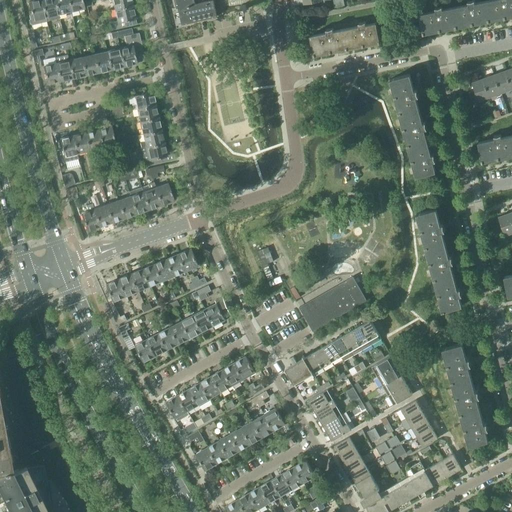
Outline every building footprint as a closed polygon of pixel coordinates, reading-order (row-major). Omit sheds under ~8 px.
[(45,16),(41,0),(34,0),(28,1),(31,12),(29,13),(31,24),(46,21),(45,16)] [(54,0),(41,0),(45,16),(58,13),(54,0)] [(68,0),(54,0),(58,13),(71,10),(68,0)] [(81,0),(68,0),(71,10),(83,8),(81,0)] [(130,0),(112,0),(114,9),(132,5),(130,0)] [(176,0),(182,24),(217,16),(212,0),(176,0)] [(468,4),(449,7),(453,28),(485,21),(481,1),(475,2),(474,0),(472,0),(471,1),(468,1),(468,4)] [(511,0),(486,0),(481,1),(485,21),(511,15),(511,0)] [(132,5),(114,9),(117,21),(135,18),(132,5)] [(453,28),(449,7),(442,9),(441,5),(438,7),(435,7),(436,10),(419,13),(423,34),(453,28)] [(135,18),(117,21),(108,24),(110,29),(114,28),(136,24),(135,18)] [(359,25),(339,29),(343,49),(380,42),(376,22),(366,24),(365,21),(362,22),(359,22),(359,25)] [(32,27),(26,29),(30,48),(36,47),(32,27)] [(343,49),(339,29),(333,30),(333,27),(329,28),(326,28),(327,31),(310,35),(314,55),(343,49)] [(141,43),(140,41),(138,33),(132,34),(131,28),(115,31),(117,37),(124,36),(126,47),(119,48),(123,66),(136,63),(145,61),(141,43)] [(73,32),(63,34),(64,40),(75,38),(73,32)] [(123,66),(119,48),(107,51),(111,68),(123,66)] [(43,55),(41,49),(31,51),(34,63),(40,61),(38,55),(43,55)] [(107,51),(94,54),(98,71),(111,68),(107,51)] [(94,54),(81,57),(85,74),(98,71),(94,54)] [(81,57),(69,60),(73,77),(85,74),(81,57)] [(73,77),(69,60),(56,62),(60,80),(73,77)] [(60,80),(56,62),(43,65),(47,83),(60,80)] [(511,88),(506,71),(495,75),(501,92),(511,88)] [(410,74),(390,79),(399,114),(419,109),(416,96),(418,95),(419,95),(417,92),(417,89),(414,90),(410,74)] [(495,75),(484,79),(490,96),(501,92),(495,75)] [(475,90),(469,92),(474,107),(480,105),(479,100),(490,96),(484,79),(472,83),(475,90)] [(137,108),(155,104),(152,91),(134,95),(137,108)] [(108,104),(120,101),(118,96),(107,98),(108,104)] [(120,101),(108,104),(109,110),(121,107),(120,104),(120,101)] [(155,104),(137,108),(140,121),(158,117),(155,104)] [(121,107),(109,110),(110,115),(122,113),(121,107)] [(419,109),(399,114),(408,146),(428,141),(424,128),(427,128),(427,127),(426,124),(426,121),(425,121),(423,122),(419,109)] [(158,117),(140,121),(143,134),(160,130),(158,117)] [(98,129),(102,147),(115,143),(111,126),(98,129)] [(98,129),(85,132),(89,150),(102,147),(98,129)] [(143,134),(144,140),(139,142),(141,148),(163,142),(160,130),(143,134)] [(89,150),(85,132),(72,135),(77,153),(89,150)] [(511,155),(511,134),(501,137),(501,134),(497,135),(494,135),(495,138),(478,141),(482,162),(511,155)] [(59,138),(62,149),(60,149),(63,162),(78,158),(77,153),(72,135),(59,138)] [(428,141),(408,146),(416,176),(436,170),(433,160),(436,160),(436,159),(434,156),(434,153),(431,154),(428,141)] [(163,142),(141,148),(140,148),(143,160),(144,160),(160,156),(166,155),(163,142)] [(124,162),(131,160),(129,152),(122,154),(124,162)] [(160,156),(144,160),(145,166),(161,162),(160,156)] [(162,165),(149,168),(150,174),(151,178),(158,177),(157,172),(163,171),(162,165)] [(67,173),(61,175),(64,186),(74,184),(73,178),(68,179),(67,173)] [(162,204),(156,187),(154,181),(148,184),(149,188),(142,190),(149,209),(162,204)] [(156,187),(162,204),(174,200),(168,183),(156,187)] [(77,192),(76,187),(65,189),(69,201),(75,199),(73,194),(77,192)] [(149,209),(142,190),(141,187),(129,191),(130,195),(136,213),(149,209)] [(130,195),(118,199),(124,217),(136,213),(130,195)] [(118,199),(106,204),(112,221),(124,217),(118,199)] [(99,226),(94,208),(92,203),(86,205),(88,211),(81,213),(87,230),(99,226)] [(112,221),(106,204),(94,208),(99,226),(112,221)] [(421,233),(443,227),(443,224),(442,224),(440,224),(435,208),(416,213),(421,233)] [(511,220),(509,213),(498,217),(504,235),(511,232),(511,220)] [(443,227),(421,233),(425,249),(445,244),(442,231),(444,230),(445,230),(443,227)] [(448,256),(445,244),(425,249),(430,265),(452,259),(452,256),(451,256),(448,256)] [(274,261),(268,247),(257,252),(270,286),(282,281),(280,276),(274,278),(268,264),(274,261)] [(180,253),(187,270),(199,265),(192,248),(180,253)] [(187,270),(180,253),(168,258),(174,275),(187,270)] [(174,275),(168,258),(155,263),(162,280),(174,275)] [(453,262),(452,259),(430,265),(434,281),(454,276),(450,263),(453,262)] [(162,280),(155,263),(144,268),(150,285),(162,280)] [(150,285),(144,268),(132,273),(138,290),(150,285)] [(138,290),(132,273),(120,278),(127,295),(138,290)] [(190,279),(192,283),(195,288),(207,282),(204,277),(203,277),(202,274),(198,276),(197,275),(190,279)] [(348,283),(346,284),(301,310),(313,331),(366,300),(353,276),(346,280),(348,283)] [(454,276),(434,281),(438,297),(460,291),(460,288),(457,289),(454,276)] [(127,295),(120,278),(107,283),(114,300),(127,295)] [(211,290),(208,285),(196,291),(199,296),(201,300),(208,297),(206,293),(211,290)] [(294,286),(290,289),(297,299),(300,297),(294,286)] [(460,291),(438,297),(442,311),(462,305),(459,295),(462,295),(462,294),(460,291)] [(217,302),(225,317),(231,314),(223,296),(215,300),(217,303),(217,302)] [(217,303),(205,309),(214,325),(225,318),(225,317),(217,302),(217,303)] [(214,325),(205,309),(194,315),(202,331),(214,325)] [(118,311),(112,313),(117,324),(127,320),(124,314),(120,316),(118,311)] [(202,331),(194,315),(182,321),(191,337),(202,331)] [(370,320),(361,325),(372,344),(382,339),(370,320)] [(191,337),(182,321),(171,327),(179,343),(191,337)] [(131,328),(128,322),(119,327),(124,338),(129,335),(127,330),(131,328)] [(361,325),(352,330),(363,349),(372,344),(361,325)] [(171,327),(159,333),(167,349),(179,343),(171,327)] [(352,330),(342,336),(353,355),(363,349),(352,330)] [(159,333),(148,339),(156,355),(167,349),(159,333)] [(342,336),(333,341),(341,356),(344,360),(353,355),(342,336)] [(156,355),(148,339),(136,345),(144,361),(156,355)] [(333,341),(324,347),(332,361),(341,356),(333,341)] [(452,383),(472,378),(468,365),(471,365),(470,361),(469,358),(466,359),(462,342),(442,348),(452,383)] [(332,361),(323,346),(314,351),(322,366),(332,361)] [(381,349),(376,352),(380,358),(385,355),(381,349)] [(314,351),(304,356),(313,372),(322,366),(314,351)] [(313,372),(304,356),(303,354),(302,354),(304,357),(296,361),(293,355),(289,357),(293,363),(285,368),(293,383),(295,382),(296,383),(311,374),(311,373),(313,372)] [(396,365),(391,355),(372,366),(378,376),(396,365)] [(234,362),(243,378),(255,371),(246,356),(234,362)] [(363,360),(358,363),(361,369),(366,366),(363,360)] [(234,362),(223,369),(232,384),(243,378),(234,362)] [(402,374),(396,365),(378,376),(383,385),(402,374)] [(223,369),(212,375),(221,391),(232,384),(223,369)] [(402,374),(383,385),(388,395),(407,383),(402,374)] [(212,375),(201,382),(210,397),(221,391),(212,375)] [(343,381),(340,375),(335,377),(339,384),(343,381)] [(472,378),(452,383),(460,416),(480,410),(477,398),(479,397),(480,397),(478,394),(478,390),(475,391),(472,378)] [(210,397),(201,382),(189,388),(198,404),(210,397)] [(248,386),(250,389),(253,395),(264,388),(261,383),(255,386),(253,383),(248,386)] [(413,393),(407,383),(388,395),(394,404),(413,393)] [(189,388),(178,395),(187,410),(198,404),(189,388)] [(315,410),(333,399),(328,389),(309,400),(315,410)] [(266,391),(255,397),(260,406),(265,403),(263,399),(269,396),(266,391)] [(187,410),(178,395),(166,402),(175,417),(187,410)] [(260,406),(255,397),(250,400),(253,405),(257,403),(259,407),(260,406)] [(342,414),(333,399),(315,410),(323,425),(342,414)] [(406,417),(421,409),(416,399),(401,408),(406,417)] [(0,491),(1,493),(2,495),(2,496),(3,498),(5,500),(4,500),(5,502),(9,500),(12,508),(9,510),(10,511),(52,511),(51,503),(50,503),(47,481),(47,480),(44,465),(26,468),(25,465),(18,469),(13,471),(11,467),(10,468),(9,466),(11,465),(8,448),(0,406),(0,491)] [(264,414),(273,430),(285,423),(276,407),(264,414)] [(427,418),(421,409),(406,417),(412,427),(427,418)] [(480,410),(460,416),(468,445),(488,440),(485,430),(488,429),(487,426),(487,422),(486,422),(484,423),(480,410)] [(273,430),(264,414),(253,420),(262,436),(273,430)] [(342,414),(323,425),(332,440),(351,429),(342,414)] [(186,433),(197,427),(191,417),(186,419),(189,424),(183,428),(186,433)] [(432,428),(427,418),(412,427),(417,437),(432,428)] [(253,420),(242,427),(251,443),(262,436),(253,420)] [(242,427),(231,434),(240,449),(251,443),(242,427)] [(375,427),(368,431),(373,441),(380,437),(375,427)] [(432,428),(417,437),(423,446),(438,437),(432,428)] [(204,441),(198,430),(188,436),(191,441),(197,438),(200,443),(204,441)] [(231,434),(219,440),(228,456),(240,449),(231,434)] [(350,436),(334,444),(341,455),(356,446),(350,436)] [(228,456),(219,440),(208,447),(217,462),(228,456)] [(356,446),(341,455),(347,466),(362,457),(356,446)] [(217,462),(208,447),(196,453),(205,469),(217,462)] [(453,453),(444,458),(452,473),(461,468),(453,453)] [(362,457),(347,466),(353,476),(368,468),(362,457)] [(444,458),(434,464),(443,479),(452,473),(444,458)] [(294,466),(303,482),(315,475),(306,459),(294,466)] [(374,478),(359,487),(366,500),(364,501),(365,502),(366,504),(367,505),(370,511),(385,511),(419,493),(421,491),(423,490),(434,484),(425,469),(420,461),(410,467),(411,469),(415,476),(413,477),(411,479),(383,495),(382,493),(381,492),(380,489),(374,478)] [(434,464),(425,469),(434,484),(443,479),(434,464)] [(294,466),(283,473),(292,488),(303,482),(294,466)] [(368,468),(353,476),(359,487),(374,478),(368,468)] [(283,473),(271,479),(280,495),(292,488),(283,473)] [(271,479),(260,486),(269,501),(280,495),(271,479)] [(269,501),(260,486),(249,492),(258,508),(269,501)] [(310,493),(313,499),(324,492),(321,487),(315,490),(313,486),(308,489),(310,493)] [(250,511),(258,508),(249,492),(238,499),(245,511),(250,511)] [(323,503),(329,500),(326,495),(314,501),(317,506),(320,510),(325,507),(323,503)] [(245,511),(238,499),(227,505),(230,511),(245,511)]
